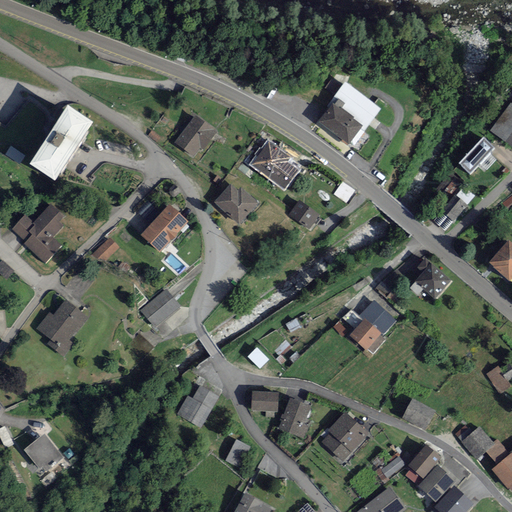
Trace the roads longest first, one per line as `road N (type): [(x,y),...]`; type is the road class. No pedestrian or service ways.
road 1 (tertiary): [(0,2),(250,103),(438,248)]
road 2 (residential): [(231,385),(294,384),(379,415),(450,450),(511,509)]
road 3 (residential): [(167,165),(59,272),(0,352)]
road 4 (residential): [(167,165),(204,220),(209,260),(193,320),(231,385)]
road 5 (residential): [(0,43),(132,130),(167,165)]
road 6 (residential): [(231,385),(248,422),(330,511)]
